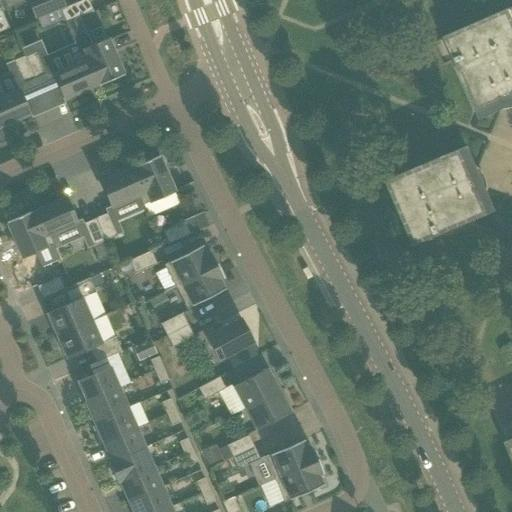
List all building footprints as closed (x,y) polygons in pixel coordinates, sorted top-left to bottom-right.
[(22,0),(4,0),(8,8),(23,2),(22,0)] [(27,0),(35,20),(65,8),(61,0),(27,0)] [(93,11),(87,0),(85,0),(60,11),(65,23),(93,11)] [(1,9),(0,9),(0,32),(9,28),(1,9)] [(511,104),(511,25),(511,26),(505,13),(510,11),(510,9),(445,37),(477,112),(504,101),(507,107),(511,104)] [(87,36),(74,42),(74,44),(78,53),(83,51),(98,85),(99,86),(124,76),(108,40),(92,47),(87,36)] [(40,41),(21,49),(25,57),(25,58),(36,53),(45,74),(54,75),(64,100),(98,85),(83,51),(78,53),(74,44),(47,56),(40,41)] [(36,53),(25,58),(34,79),(45,74),(36,53)] [(25,57),(14,62),(23,84),(34,79),(25,58),(25,57)] [(0,127),(29,115),(18,91),(0,98),(0,127)] [(442,158),(387,181),(410,235),(432,226),(437,237),(466,225),(473,222),(490,215),(478,188),(485,185),(480,173),(477,175),(473,176),(462,149),(442,158)] [(159,156),(134,167),(135,168),(150,203),(144,205),(143,205),(144,208),(148,218),(170,208),(165,196),(174,192),(159,156)] [(135,168),(101,183),(111,208),(117,220),(144,208),(143,205),(144,205),(150,203),(135,168)] [(31,213),(46,247),(53,245),(48,235),(76,223),(65,198),(31,213)] [(46,247),(31,213),(31,212),(6,223),(21,258),(46,247)] [(95,219),(105,241),(117,236),(107,214),(95,219)] [(109,254),(104,242),(105,241),(95,219),(83,224),(98,258),(109,254)] [(163,232),(168,244),(190,235),(185,223),(163,232)] [(165,269),(155,274),(165,293),(175,287),(217,266),(210,253),(207,255),(202,246),(164,266),(165,269)] [(151,252),(129,261),(135,274),(157,265),(151,252)] [(217,266),(175,287),(186,309),(225,290),(220,280),(223,279),(217,266)] [(99,274),(89,279),(93,287),(103,282),(99,274)] [(59,278),(37,287),(42,299),(64,290),(59,278)] [(70,304),(45,314),(46,315),(56,337),(92,321),(105,315),(96,293),(94,289),(93,287),(89,279),(64,290),(70,304)] [(160,325),(166,336),(188,325),(182,314),(160,325)] [(206,337),(206,336),(205,337),(218,362),(219,362),(219,361),(252,344),(254,343),(240,318),(239,319),(206,337)] [(92,321),(56,337),(65,358),(65,359),(65,360),(89,349),(96,363),(121,352),(115,338),(102,343),(92,321)] [(188,325),(166,336),(172,348),(193,337),(188,325)] [(156,354),(150,340),(132,348),(138,362),(156,354)] [(150,361),(155,373),(163,369),(158,357),(150,361)] [(110,368),(77,382),(85,402),(118,387),(110,368)] [(163,369),(155,373),(160,384),(168,381),(163,369)] [(244,409),(279,391),(268,370),(267,369),(232,388),(232,389),(233,389),(244,409)] [(225,389),(219,377),(198,389),(204,400),(225,389)] [(93,422),(127,407),(118,387),(85,402),(84,402),(93,422)] [(279,391),(244,409),(255,430),(254,430),(255,431),(291,412),(290,411),(279,391)] [(167,415),(175,411),(170,399),(161,403),(167,415)] [(101,442),(136,427),(127,407),(93,422),(101,442)] [(175,411),(167,415),(172,426),(180,423),(175,411)] [(110,462),(144,447),(136,427),(101,442),(110,462)] [(248,436),(227,446),(232,458),(254,448),(248,436)] [(184,454),(192,451),(187,439),(179,443),(184,454)] [(259,459),(249,464),(259,487),(274,480),(317,461),(311,448),(308,450),(303,440),(264,457),(259,459)] [(117,484),(119,483),(154,468),(144,447),(110,462),(108,463),(117,484)] [(254,448),(232,458),(238,470),(249,464),(259,459),(254,448)] [(189,466),(197,462),(192,451),(184,454),(189,466)] [(208,466),(221,459),(217,451),(204,457),(208,466)] [(274,480),(259,487),(269,507),(283,502),(283,503),(323,486),(319,476),(323,474),(317,461),(274,480)] [(127,501),(161,486),(154,468),(119,483),(127,501)] [(201,494),(209,490),(204,479),(196,482),(201,494)] [(131,511),(156,511),(170,506),(161,486),(127,501),(131,511)] [(206,506),(215,502),(209,490),(201,494),(206,506)] [(222,503),(225,511),(239,511),(234,498),(222,503)]
